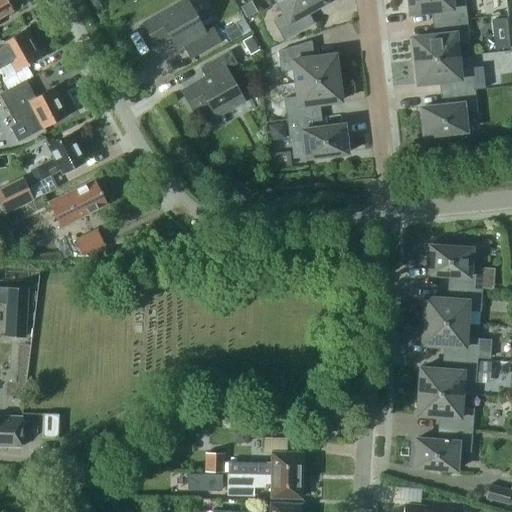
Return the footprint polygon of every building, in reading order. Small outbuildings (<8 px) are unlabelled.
[(0,0),(0,18),(13,11),(6,0),(0,0)] [(145,24),(156,44),(170,36),(178,49),(183,46),(191,60),(222,42),(214,27),(205,32),(187,0),(145,24)] [(325,0),(283,0),(279,3),(285,15),(274,21),(285,40),(310,26),(304,15),(327,2),(325,0)] [(438,23),(467,20),(464,0),(408,0),(411,14),(437,11),(438,23)] [(416,61),(458,57),(457,43),(469,41),(467,20),(438,23),(440,35),(413,38),(416,61)] [(231,42),(243,35),(237,24),(225,31),(231,42)] [(3,45),(0,45),(0,71),(10,89),(34,76),(28,66),(40,59),(24,31),(2,43),(3,45)] [(243,42),(251,55),(259,50),(252,37),(243,42)] [(296,84),(338,78),(335,55),(310,58),(308,43),(279,52),(282,71),(294,70),(296,84)] [(238,64),(231,51),(200,68),(206,79),(183,92),(194,112),(209,104),(216,117),(244,101),(227,71),(238,64)] [(460,70),(458,57),(416,61),(418,85),(444,82),(446,93),(475,90),(484,89),(482,68),(460,70)] [(288,120),(317,117),(315,105),(341,102),(338,78),(296,84),(298,97),(285,99),(288,120)] [(26,81),(5,92),(0,95),(17,126),(14,133),(18,142),(68,116),(54,88),(35,97),(26,81)] [(475,90),(446,93),(447,105),(421,108),(424,136),(466,132),(464,113),(477,112),(475,90)] [(317,117),(288,120),(290,142),(303,140),(305,159),(348,154),(344,125),(318,128),(317,117)] [(270,140),(286,139),(284,123),(269,125),(270,140)] [(86,162),(71,135),(49,146),(55,159),(36,168),(42,180),(61,170),(63,174),(86,162)] [(294,155),(276,157),(277,167),(295,165),(294,155)] [(0,216),(35,200),(23,177),(0,189),(0,216)] [(108,205),(95,179),(94,180),(94,181),(66,195),(66,196),(50,204),(62,227),(107,204),(107,205),(108,205)] [(104,244),(98,230),(76,240),(83,254),(104,244)] [(70,244),(60,249),(65,258),(75,253),(70,244)] [(453,288),(482,290),(484,269),(471,268),(472,249),(430,246),(427,274),(454,276),(453,288)] [(481,311),(482,290),(453,288),(452,300),(426,298),(424,321),(467,324),(468,310),(481,311)] [(28,290),(8,289),(6,337),(26,338),(28,290)] [(466,338),(467,324),(424,321),(423,345),(449,347),(448,359),(477,360),(479,339),(466,338)] [(476,382),(477,360),(448,359),(447,370),(421,368),(419,392),(462,395),(463,381),(476,382)] [(461,408),(462,395),(419,392),(418,415),(444,417),(443,429),(473,431),(474,409),(461,408)] [(42,438),(59,439),(60,415),(43,414),(42,438)] [(0,446),(22,447),(23,417),(0,416),(0,446)] [(471,452),(473,431),(443,429),(442,441),(416,439),(414,467),(457,471),(458,451),(471,452)] [(249,433),(235,431),(234,439),(238,443),(244,444),(247,441),(249,433)] [(225,454),(205,453),(205,473),(225,473),(225,454)] [(228,475),(301,476),(301,453),(272,453),(272,462),(228,462),(228,475)] [(223,475),(201,474),(200,491),(223,492),(223,475)] [(301,497),(301,476),(228,475),(228,496),(255,496),(255,486),(265,487),(265,484),(271,484),(271,497),(301,497)] [(421,500),(424,489),(403,485),(401,497),(421,500)] [(511,485),(511,490),(490,485),(486,499),(511,505),(511,485)]
